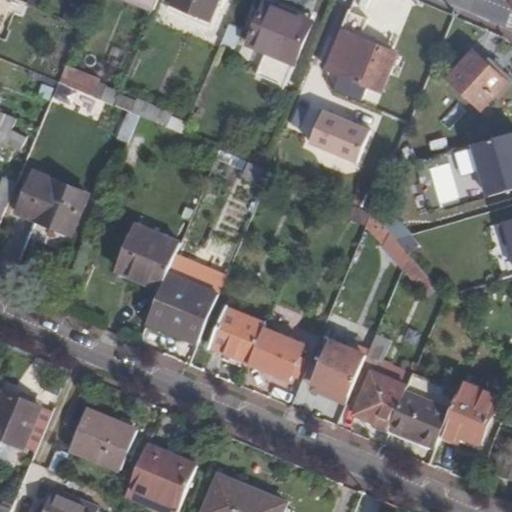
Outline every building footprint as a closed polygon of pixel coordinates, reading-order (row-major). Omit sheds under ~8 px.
[(126,0),(156,13),(161,0),(126,0)] [(220,0),(177,0),(175,7),(211,21),(220,0)] [(312,24),(267,5),(250,46),(267,53),(295,64),(312,24)] [(391,45),(367,34),(372,23),(353,15),(331,69),(383,93),(400,54),(389,49),(391,45)] [(245,29),(233,24),(226,42),(238,47),(245,29)] [(479,51),(452,79),(486,111),(511,85),(511,82),(506,77),(510,73),(495,58),(490,62),(479,51)] [(283,94),(295,64),(267,53),(258,75),(266,79),(263,85),(283,94)] [(67,70),(61,83),(117,106),(123,93),(67,70)] [(300,92),(289,128),(318,137),(329,101),(300,92)] [(440,119),(450,129),(469,111),(459,101),(440,119)] [(146,103),(140,115),(145,117),(168,127),(174,129),(178,117),(146,103)] [(376,131),(331,110),(315,144),(362,164),(376,131)] [(29,140),(4,127),(0,133),(0,144),(2,146),(5,142),(22,152),(29,140)] [(119,152),(128,156),(139,131),(131,128),(119,152)] [(148,134),(139,131),(128,156),(138,160),(148,134)] [(511,131),(476,142),(491,195),(511,188),(511,131)] [(220,162),(253,174),(258,164),(225,150),(220,162)] [(424,165),(430,208),(460,204),(454,162),(424,165)] [(251,177),(271,185),(277,171),(269,168),(258,164),(253,174),(251,177)] [(22,215),(65,232),(81,192),(39,175),(22,215)] [(0,231),(19,184),(6,178),(0,190),(0,231)] [(92,197),(81,192),(65,232),(76,237),(92,197)] [(396,213),(385,222),(394,232),(414,254),(424,244),(396,213)] [(139,290),(162,300),(174,271),(184,246),(141,228),(117,281),(121,283),(125,276),(143,283),(139,290)] [(387,249),(408,270),(414,255),(414,254),(394,232),(387,249)] [(187,341),(203,347),(225,293),(174,271),(162,300),(154,319),(190,333),(187,341)] [(121,283),(139,290),(143,283),(125,276),(121,283)] [(216,350),(254,366),(268,333),(271,327),(232,310),(216,350)] [(151,326),(187,341),(190,333),(154,319),(151,326)] [(308,350),(268,333),(254,366),(294,383),(308,350)] [(328,397),(351,405),(371,357),(336,343),(320,383),(332,388),(328,397)] [(359,416),(396,430),(410,394),(414,386),(377,370),(359,416)] [(507,392),(470,377),(456,412),(449,430),(467,438),(471,431),(489,438),(507,392)] [(63,407),(13,385),(0,416),(0,427),(1,428),(27,440),(46,448),(63,407)] [(456,412),(410,394),(396,430),(441,448),(449,430),(456,412)] [(141,433),(89,412),(72,454),(123,474),(141,433)] [(0,445),(21,454),(27,440),(1,428),(0,430),(0,445)] [(511,439),(497,473),(511,479),(511,439)] [(151,448),(133,489),(183,511),(201,469),(151,448)] [(205,511),(291,511),(296,499),(221,470),(205,511)] [(160,511),(182,511),(183,511),(133,489),(129,499),(160,511)] [(102,511),(103,511),(58,492),(50,511),(102,511)]
